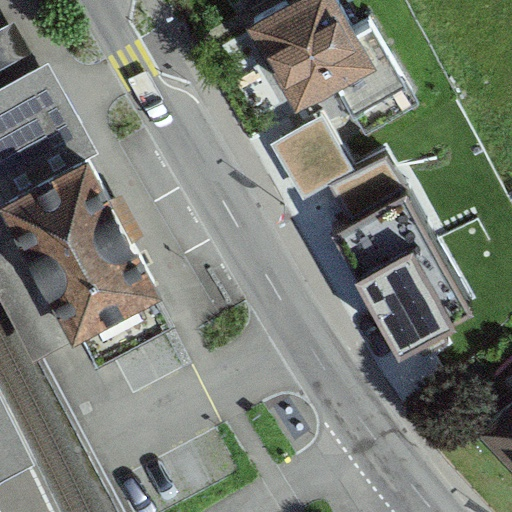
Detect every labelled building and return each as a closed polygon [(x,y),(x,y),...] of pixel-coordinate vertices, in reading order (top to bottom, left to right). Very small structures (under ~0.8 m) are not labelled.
[(360,29),(342,0),(283,0),(247,22),(297,105),(341,78),(351,96),(401,66),(374,21),(360,29)] [(15,19),(0,27),(0,67),(32,50),(15,19)] [(45,57),(0,81),(0,198),(1,198),(82,153),(95,145),(71,104),(45,57)] [(331,188),(354,175),(321,116),(271,145),(303,204),(331,188)] [(1,198),(73,326),(80,321),(83,327),(100,357),(173,317),(153,281),(82,153),(1,198)] [(332,233),(401,360),(474,321),(385,158),(354,175),(331,188),(350,223),(332,233)] [(0,292),(35,354),(83,327),(80,321),(73,326),(1,198),(0,198),(0,292)] [(0,392),(0,474),(35,455),(0,392)] [(511,464),(511,401),(481,432),(511,464)]
